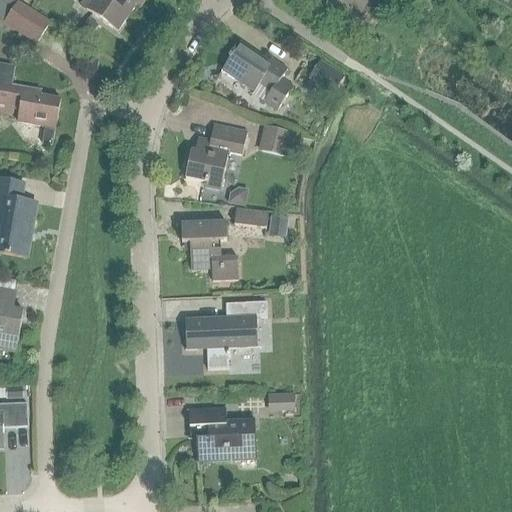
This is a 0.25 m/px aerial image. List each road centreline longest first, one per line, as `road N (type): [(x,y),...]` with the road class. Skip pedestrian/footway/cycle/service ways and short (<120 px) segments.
road 1 (residential): [(45,509),(43,362),(83,122),(103,109),(149,113)]
road 2 (residential): [(149,507),(138,165),(149,113)]
road 3 (residential): [(149,113),(212,0)]
